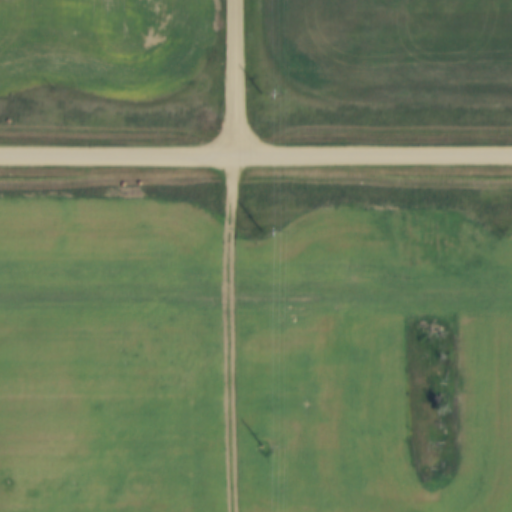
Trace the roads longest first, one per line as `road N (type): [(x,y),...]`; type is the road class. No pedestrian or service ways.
road 1 (tertiary): [(0,152),(511,152)]
road 2 (track): [(234,152),(221,461),(229,511)]
road 3 (residential): [(234,0),(234,152)]
